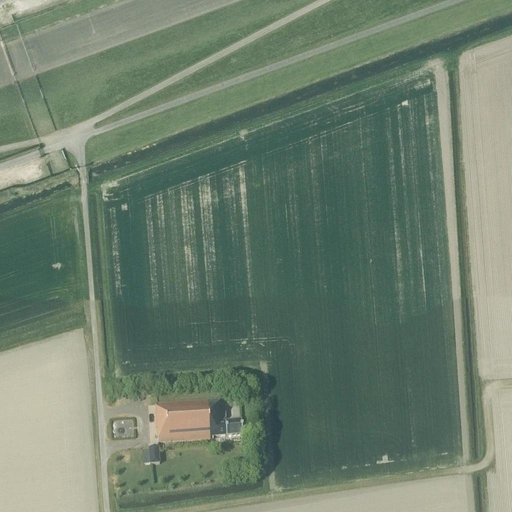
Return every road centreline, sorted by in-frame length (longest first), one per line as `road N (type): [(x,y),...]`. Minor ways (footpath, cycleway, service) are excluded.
road 1 (unclassified): [(75,140),(457,0)]
road 2 (unclassified): [(106,511),(75,140)]
